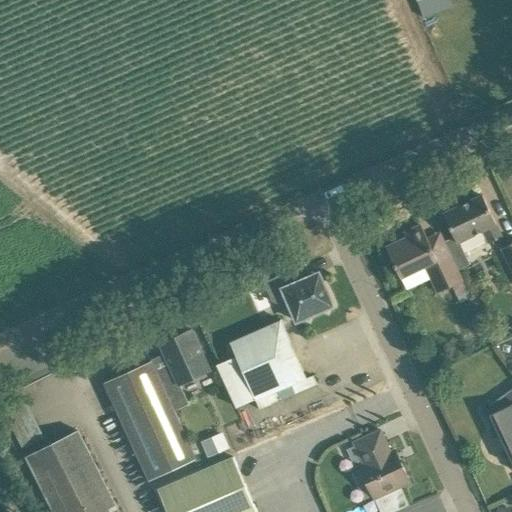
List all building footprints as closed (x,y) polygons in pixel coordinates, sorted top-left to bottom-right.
[(502,236),(491,213),(483,195),(444,213),(458,242),(483,230),(489,243),(502,236)] [(463,280),(452,258),(444,240),(431,246),(421,224),(404,232),(406,237),(387,246),(401,277),(429,264),(441,290),(463,280)] [(511,242),(502,247),(511,269),(511,242)] [(305,264),(284,273),(264,281),(273,301),(277,302),(288,298),(298,320),(312,314),(315,313),(334,305),(319,272),(310,276),(305,264)] [(306,377),(281,319),(231,341),(256,399),(306,377)] [(211,370),(200,346),(192,328),(160,343),(174,375),(161,381),(151,360),(105,381),(150,480),(197,458),(173,406),(187,399),(180,384),(211,370)] [(494,412),(489,414),(511,462),(511,387),(490,404),(494,412)] [(119,511),(87,447),(78,429),(26,455),(54,511),(119,511)] [(396,449),(391,451),(381,429),(354,441),(364,463),(359,465),(374,498),(411,482),(396,449)] [(206,455),(227,445),(220,430),(199,441),(206,455)] [(257,511),(234,456),(158,489),(168,511),(257,511)]
